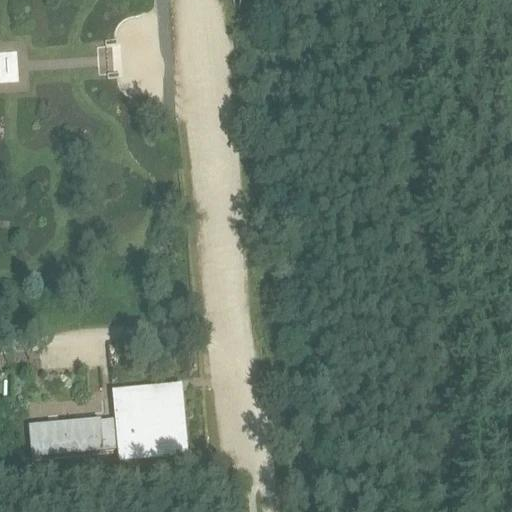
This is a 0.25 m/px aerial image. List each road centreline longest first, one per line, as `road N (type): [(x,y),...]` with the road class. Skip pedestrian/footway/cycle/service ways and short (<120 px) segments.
road 1 (track): [(201,0),(232,329)]
road 2 (track): [(232,329),(0,345)]
road 3 (track): [(232,329),(257,453)]
